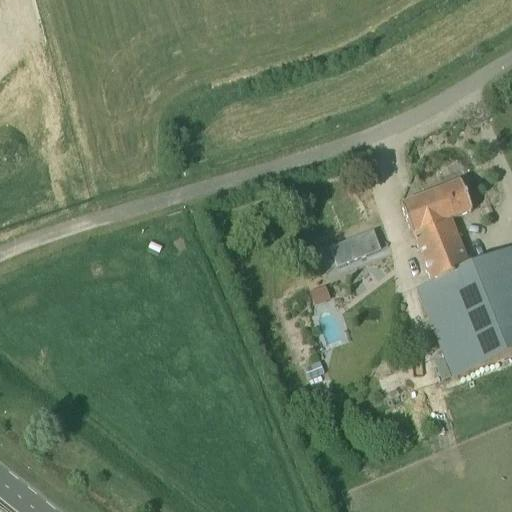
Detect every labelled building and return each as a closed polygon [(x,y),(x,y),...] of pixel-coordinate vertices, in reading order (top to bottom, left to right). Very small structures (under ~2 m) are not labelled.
[(470,215),(458,185),(426,199),(402,208),(413,237),(451,222),(470,215)] [(469,269),(451,222),(413,237),(431,284),(469,269)] [(373,234),(329,251),(336,270),(380,253),(373,234)] [(511,252),(469,269),(431,284),(416,290),(451,380),(511,355),(511,252)] [(315,307),(329,303),(326,293),(312,297),(315,307)] [(303,370),(308,382),(324,376),(319,364),(303,370)] [(311,390),(314,398),(321,395),(318,387),(311,390)]
